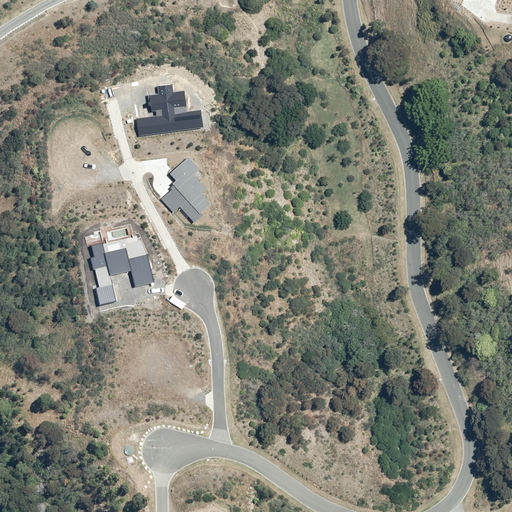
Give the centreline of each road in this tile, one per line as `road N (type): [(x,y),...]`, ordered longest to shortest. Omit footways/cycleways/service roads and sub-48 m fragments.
road 1 (residential): [(439,511),(466,475),(469,433),(418,290),(408,150),(364,54),(350,0)]
road 2 (residential): [(169,448),(233,453),(337,511)]
